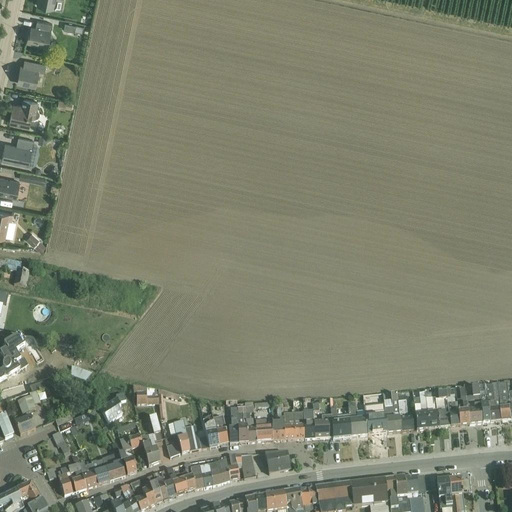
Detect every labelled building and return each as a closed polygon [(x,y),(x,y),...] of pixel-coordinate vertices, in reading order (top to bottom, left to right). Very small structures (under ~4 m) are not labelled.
[(37,0),(36,6),(53,9),(61,11),(63,0),(37,0)] [(50,32),(52,24),(36,21),(35,28),(31,27),(29,35),(27,35),(26,43),(47,47),(49,39),(53,36),(50,32)] [(75,26),(65,24),(63,30),(74,32),(82,34),(84,28),(75,26)] [(73,40),(71,52),(78,53),(80,41),(73,40)] [(49,68),(59,70),(61,63),(50,60),(49,68)] [(45,65),(33,63),(32,69),(21,66),(17,83),(34,87),(38,70),(44,71),(45,65)] [(36,110),(35,109),(37,102),(23,99),(21,106),(16,105),(15,110),(12,110),(9,122),(29,126),(31,117),(34,118),(35,118),(36,118),(37,118),(37,117),(38,117),(39,116),(39,115),(39,114),(39,113),(39,112),(38,111),(38,110),(37,110),(36,110)] [(58,102),(56,109),(65,111),(65,110),(71,111),(72,105),(66,103),(58,102)] [(16,147),(4,145),(1,160),(28,166),(33,141),(18,138),(16,147)] [(21,172),(19,179),(31,182),(39,183),(40,177),(32,175),(21,172)] [(19,183),(0,178),(0,194),(16,198),(19,183)] [(0,238),(4,239),(4,238),(12,239),(16,224),(10,222),(11,221),(12,214),(0,211),(0,238)] [(39,240),(31,233),(25,240),(33,247),(39,240)] [(20,264),(0,260),(0,269),(17,273),(14,286),(26,288),(29,272),(19,270),(20,264)] [(0,304),(0,305),(6,306),(7,301),(8,295),(0,293),(0,304)] [(0,382),(16,373),(17,374),(20,372),(19,371),(20,370),(20,371),(26,367),(22,360),(21,361),(16,353),(25,347),(21,341),(22,341),(20,337),(19,338),(19,337),(4,345),(6,350),(0,353),(0,354),(2,358),(3,359),(3,360),(2,360),(2,361),(2,364),(3,365),(4,365),(3,366),(3,367),(3,368),(3,369),(3,370),(3,371),(2,372),(1,372),(1,373),(0,373),(0,382)] [(30,387),(33,394),(36,393),(52,387),(50,381),(30,387)] [(487,406),(490,428),(496,427),(492,388),(490,388),(490,385),(485,385),(485,388),(487,406)] [(501,410),(502,426),(511,425),(511,422),(511,409),(510,401),(510,399),(509,395),(508,386),(503,387),(498,387),(501,410)] [(159,407),(158,393),(149,391),(146,390),(135,387),(133,387),(134,395),(135,399),(137,399),(137,408),(152,408),(159,407)] [(492,388),(496,427),(502,426),(501,410),(498,387),(492,388)] [(458,414),(459,431),(468,430),(469,430),(465,401),(464,388),(459,389),(459,392),(460,403),(457,403),(457,406),(458,414)] [(480,407),(482,428),(490,428),(487,406),(485,388),(484,388),(484,391),(479,392),(479,399),(480,407)] [(465,401),(469,430),(482,428),(480,407),(479,399),(479,392),(478,389),(471,390),(473,400),(465,401)] [(117,401),(101,412),(110,425),(123,417),(117,408),(118,406),(126,404),(123,396),(125,396),(123,391),(115,394),(117,401)] [(446,394),(450,432),(459,431),(458,414),(457,406),(457,403),(456,395),(455,392),(451,392),(451,391),(446,392),(446,394)] [(41,404),(36,393),(33,394),(30,395),(31,398),(17,404),(24,420),(15,424),(20,437),(36,431),(28,415),(36,411),(34,406),(41,404)] [(158,393),(159,407),(161,422),(165,421),(163,399),(179,403),(178,398),(158,393)] [(435,403),(438,433),(450,432),(446,394),(434,396),(435,401),(435,403)] [(401,437),(398,399),(397,396),(390,396),(391,403),(383,404),(384,405),(384,412),(385,417),(387,438),(401,437)] [(428,434),(424,397),(424,396),(419,397),(419,401),(413,402),(417,435),(428,434)] [(424,397),(428,434),(438,433),(435,403),(435,401),(431,402),(431,396),(424,397)] [(398,399),(401,437),(413,435),(411,421),(407,421),(405,398),(398,399)] [(331,418),(333,442),(333,443),(350,442),(348,418),(337,419),(336,411),(333,411),(333,402),(329,402),(331,418)] [(368,414),(369,440),(387,438),(385,417),(380,418),(379,413),(384,412),(384,405),(373,406),(373,402),(363,403),(364,414),(368,414)] [(0,405),(0,432),(4,444),(14,440),(5,419),(7,418),(12,416),(6,403),(2,405),(0,405)] [(245,412),(248,447),(256,447),(255,431),(253,432),(253,423),(250,423),(250,417),(253,417),(253,411),(253,406),(245,407),(245,412)] [(348,418),(350,442),(351,442),(367,440),(364,414),(357,415),(357,411),(356,410),(355,406),(348,406),(348,418)] [(96,412),(84,417),(86,420),(87,421),(88,423),(99,417),(97,415),(96,412)] [(238,448),(237,412),(230,413),(231,433),(229,433),(229,449),(238,448)] [(237,412),(238,448),(248,447),(245,412),(237,412)] [(303,416),(304,444),(306,443),(315,443),(313,425),(313,415),(313,414),(303,414),(303,416)] [(293,417),(294,444),(304,444),(303,416),(293,417)] [(55,422),(60,434),(61,433),(71,430),(71,429),(69,424),(73,422),(72,421),(75,421),(74,417),(71,418),(71,417),(65,419),(55,422)] [(207,440),(209,452),(219,450),(213,422),(213,417),(208,419),(206,421),(204,422),(203,423),(207,440)] [(284,435),(284,445),(294,444),(293,417),(283,418),(283,423),(283,424),(284,435)] [(321,425),(323,442),(325,442),(333,442),(331,418),(321,418),(321,425)] [(139,439),(142,449),(148,470),(149,469),(160,465),(155,445),(162,443),(156,419),(149,421),(153,437),(145,439),(145,438),(139,439)] [(213,422),(219,450),(228,449),(226,442),(227,441),(222,420),(213,422)] [(272,427),(272,445),(284,445),(284,435),(283,424),(283,423),(271,423),(271,427),(272,427)] [(178,442),(186,440),(185,432),(183,424),(168,428),(170,437),(171,439),(174,438),(176,438),(177,442),(178,442)] [(255,431),(256,447),(265,446),(272,445),(272,427),(269,428),(268,424),(255,424),(256,431),(255,431)] [(136,425),(116,431),(118,436),(137,430),(137,429),(136,425)] [(313,425),(315,443),(323,442),(321,425),(320,425),(313,425)] [(67,450),(60,434),(52,438),(59,451),(61,450),(65,460),(71,457),(69,454),(71,453),(70,449),(69,449),(67,450)] [(142,449),(139,439),(139,437),(120,442),(122,452),(126,453),(139,450),(142,449)] [(187,442),(189,455),(201,453),(199,442),(198,438),(192,439),(193,441),(187,442)] [(186,440),(178,442),(182,458),(189,455),(187,442),(186,440)] [(199,442),(201,453),(209,452),(207,440),(199,442)] [(177,447),(167,450),(170,461),(180,458),(177,447)] [(119,456),(125,480),(136,476),(130,457),(123,455),(119,456)] [(105,471),(110,485),(117,482),(125,480),(119,456),(102,461),(103,462),(105,471)] [(287,457),(264,458),(268,478),(279,476),(290,473),(290,471),(288,463),(287,457)] [(68,469),(70,476),(75,475),(76,478),(71,480),(73,486),(70,487),(73,496),(80,494),(86,492),(79,466),(80,466),(77,458),(74,460),(72,460),(75,467),(68,469)] [(226,464),(230,486),(239,484),(237,473),(242,472),(240,459),(225,461),(226,464)] [(240,459),(242,472),(244,483),(256,481),(251,459),(240,459)] [(91,466),(98,488),(110,485),(105,471),(103,462),(97,464),(96,463),(91,465),(91,466)] [(218,467),(222,487),(223,487),(230,486),(226,464),(218,465),(218,466),(218,467)] [(79,466),(86,492),(98,488),(91,466),(85,468),(84,465),(80,466),(79,466)] [(167,472),(176,499),(187,496),(195,493),(190,466),(184,468),(186,475),(180,477),(178,476),(175,477),(174,479),(171,471),(167,472)] [(190,466),(195,493),(203,491),(200,471),(199,470),(194,471),(192,466),(190,466)] [(209,469),(213,489),(222,487),(218,467),(209,469)] [(70,476),(68,469),(61,471),(61,473),(58,474),(59,478),(58,479),(64,499),(73,496),(70,487),(68,478),(71,477),(70,476)] [(200,471),(203,491),(213,489),(209,469),(200,471)] [(49,474),(47,475),(49,482),(56,480),(53,470),(48,472),(49,474)] [(161,481),(168,502),(176,499),(167,472),(161,475),(163,480),(161,481)] [(153,478),(162,505),(168,502),(161,481),(159,475),(153,478)] [(151,492),(156,507),(162,505),(153,478),(147,480),(151,492)] [(404,481),(406,497),(411,496),(426,494),(424,479),(404,481)] [(144,499),(148,511),(156,507),(151,492),(147,480),(146,481),(139,484),(144,499)] [(449,482),(452,511),(464,511),(461,480),(449,482)] [(398,511),(391,511),(390,511),(410,511),(409,502),(407,502),(407,501),(406,497),(404,481),(394,482),(398,511)] [(452,511),(449,482),(448,481),(437,482),(437,484),(439,501),(441,501),(441,511),(452,511)] [(385,483),(387,503),(390,503),(391,511),(398,511),(394,482),(385,483)] [(349,487),(353,511),(360,510),(370,509),(369,511),(387,511),(387,503),(385,483),(349,487)] [(140,500),(144,499),(139,484),(130,487),(133,494),(133,495),(138,493),(140,500)] [(22,507),(23,509),(40,501),(31,486),(17,492),(23,506),(22,507)] [(315,492),(318,511),(353,511),(349,487),(342,488),(338,488),(324,490),(315,492)] [(124,500),(129,511),(139,511),(135,502),(132,503),(127,488),(121,491),(123,498),(124,500)] [(135,502),(139,511),(145,511),(148,511),(144,499),(140,500),(138,493),(133,495),(133,494),(131,494),(129,488),(127,488),(132,503),(135,502)] [(118,504),(121,511),(129,511),(124,500),(123,498),(121,491),(114,494),(118,504)] [(23,506),(17,492),(0,500),(0,511),(24,511),(25,511),(23,509),(22,507),(23,506)] [(318,511),(315,492),(307,493),(309,504),(311,504),(312,511),(318,511)] [(299,494),(302,511),(312,511),(311,504),(309,504),(307,493),(299,494)] [(283,496),(285,511),(302,511),(299,494),(283,496)] [(265,499),(266,511),(285,511),(283,496),(265,499)] [(100,499),(101,504),(104,503),(107,511),(112,511),(110,507),(106,497),(100,499)] [(93,502),(97,511),(103,509),(101,504),(100,499),(93,502)] [(266,511),(265,499),(255,501),(256,511),(266,511)] [(423,511),(422,500),(409,502),(410,511),(423,511)] [(256,511),(255,501),(245,503),(246,511),(256,511)] [(96,511),(97,511),(93,502),(85,505),(75,509),(76,511),(96,511)] [(237,505),(238,511),(246,511),(245,503),(237,505)]
